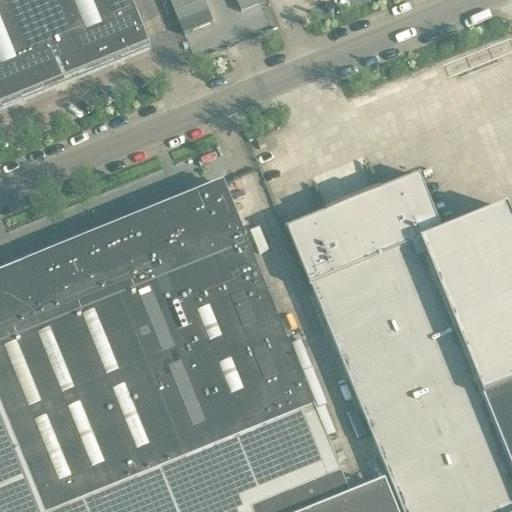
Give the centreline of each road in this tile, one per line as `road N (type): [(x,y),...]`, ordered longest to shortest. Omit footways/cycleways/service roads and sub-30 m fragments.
road 1 (tertiary): [(0,194),(474,0)]
road 2 (unknown): [(0,129),(171,57),(196,113)]
